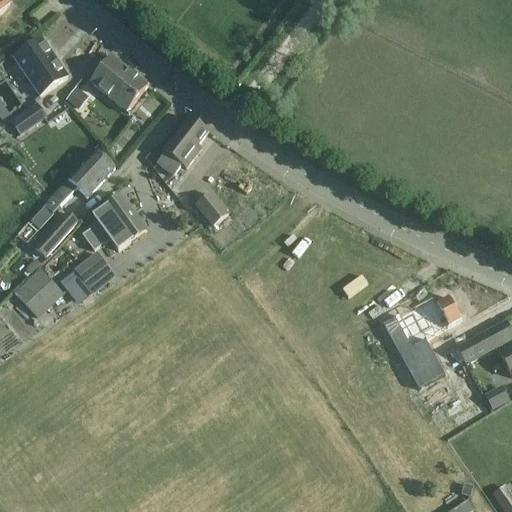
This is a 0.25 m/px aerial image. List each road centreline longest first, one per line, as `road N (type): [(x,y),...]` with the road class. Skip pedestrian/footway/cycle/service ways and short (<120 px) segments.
road 1 (tertiary): [(511,281),(319,197),(210,125),(61,0)]
road 2 (unknown): [(227,136),(326,0)]
